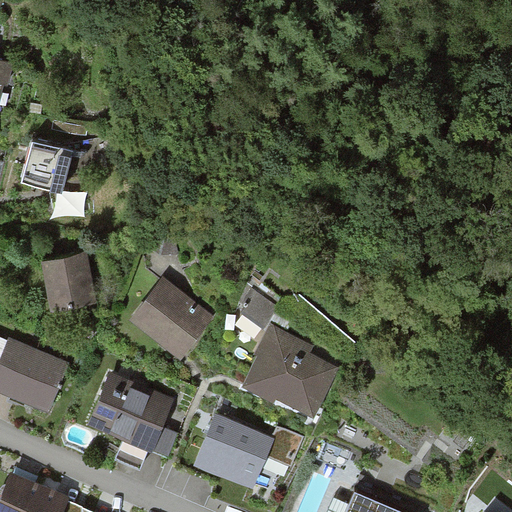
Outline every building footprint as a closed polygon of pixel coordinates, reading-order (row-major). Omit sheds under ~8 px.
[(0,103),(10,61),(0,58),(0,103)] [(63,185),(93,184),(107,183),(104,137),(63,145),(61,150),(72,153),(63,185)] [(32,142),(21,183),(52,191),(61,193),(63,185),(72,153),(61,150),(32,142)] [(61,193),(52,191),(55,212),(93,213),(93,184),(63,185),(61,193)] [(44,261),(51,311),(94,305),(88,255),(44,261)] [(165,280),(132,319),(180,360),(213,320),(165,280)] [(253,289),(242,312),(265,328),(278,307),(253,289)] [(272,324),(240,386),(273,403),(276,397),(314,417),(340,367),(309,352),(313,345),(272,324)] [(10,340),(0,363),(0,391),(48,412),(68,364),(10,340)] [(110,372),(88,425),(168,458),(178,435),(164,429),(176,399),(110,372)] [(218,415),(196,467),(252,490),(266,456),(274,438),(218,415)] [(274,438),(266,456),(292,467),(305,437),(279,425),(274,438)] [(64,511),(69,501),(71,496),(11,472),(0,497),(0,511),(64,511)] [(399,511),(355,493),(346,511),(399,511)] [(95,511),(69,501),(64,511),(95,511)]
